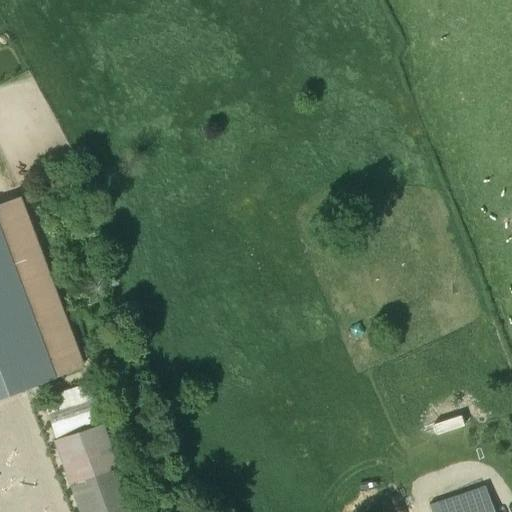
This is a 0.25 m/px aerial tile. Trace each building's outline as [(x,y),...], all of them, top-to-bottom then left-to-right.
[(0,233),(0,398),(54,378),(0,233)] [(46,394),(57,437),(97,426),(91,403),(97,402),(92,382),(46,394)] [(131,511),(116,471),(86,482),(82,470),(66,475),(79,511),(131,511)] [(429,505),(431,511),(460,511),(490,502),(485,487),(429,505)] [(493,511),(490,502),(460,511),(493,511)]
